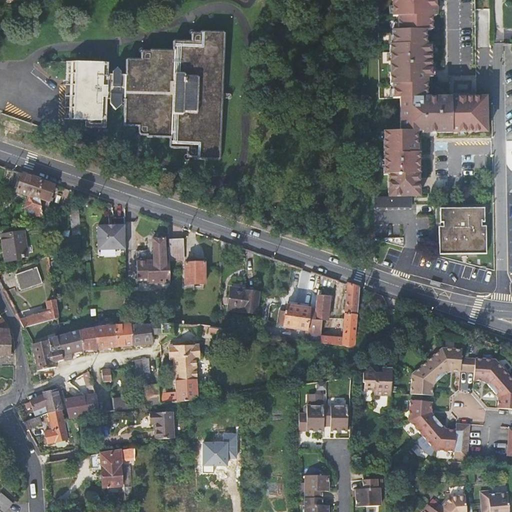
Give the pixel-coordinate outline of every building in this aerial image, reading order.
[(391,0),(391,19),(396,19),(396,33),(390,33),(390,47),(388,47),(388,87),(391,87),(391,101),(398,101),(399,134),(382,134),(382,177),(386,177),(387,199),(417,199),(417,155),(414,155),(414,134),(420,134),(420,135),(484,135),(484,100),(425,101),(425,86),(430,86),(429,47),(424,47),(424,32),(429,32),(429,18),(434,18),(434,0),(391,0)] [(67,70),(68,120),(99,120),(99,99),(101,99),(102,104),(107,111),(113,104),(113,99),(117,99),(118,123),(121,126),(133,126),(134,132),(137,136),(143,136),(145,138),(166,138),(166,146),(169,148),(183,148),(183,154),(186,158),(192,158),(193,159),(214,159),(217,156),(216,33),(215,32),(193,32),(191,33),(185,33),(182,35),(182,42),(166,42),(163,45),(144,45),(141,47),(134,47),(132,49),(132,55),(119,56),(116,59),(117,75),(113,75),(113,70),(107,63),(101,69),(101,75),(98,75),(98,69),(67,70)] [(62,120),(68,120),(67,70),(98,69),(98,63),(61,64),(62,120)] [(32,218),(44,223),(43,213),(41,200),(42,180),(25,175),(19,172),(18,173),(18,176),(19,177),(16,187),(18,189),(18,191),(29,195),(26,207),(35,211),(32,218)] [(50,203),(56,185),(42,180),(41,200),(43,213),(51,212),(50,203)] [(484,209),(440,209),(440,227),(439,227),(439,255),(464,255),(486,255),(487,227),(480,227),(480,222),(484,222),(484,209)] [(74,227),(82,226),(80,210),(72,211),(74,227)] [(126,249),(125,225),(97,227),(98,250),(126,249)] [(27,232),(4,234),(7,261),(21,259),(21,257),(30,255),(27,232)] [(165,239),(153,239),(153,251),(153,261),(152,262),(147,262),(145,260),(140,260),(136,263),(137,284),(148,283),(148,285),(171,284),(170,268),(170,259),(170,250),(165,250),(165,239)] [(183,240),(169,240),(170,250),(170,259),(184,259),(183,240)] [(230,259),(230,244),(221,241),(221,259),(230,259)] [(204,263),(185,264),(186,284),(187,284),(195,284),(204,284),(204,263)] [(37,267),(16,275),(21,290),(42,283),(37,267)] [(333,288),(336,280),(322,275),(317,295),(318,296),(326,297),(327,293),(322,292),(323,284),(333,288)] [(344,338),(321,336),(321,344),(355,348),(359,288),(348,284),(344,338)] [(260,293),(232,289),(229,310),(257,314),(260,293)] [(330,297),(326,297),(318,296),(317,311),(316,320),(321,321),(328,321),(330,297)] [(49,313),(21,321),(24,328),(34,325),(58,318),(56,301),(47,303),(49,313)] [(286,313),(284,327),(307,330),(307,333),(321,335),(321,321),(316,320),(317,311),(287,306),(286,313)] [(0,333),(10,336),(10,329),(0,313),(0,333)] [(153,335),(157,335),(156,324),(151,324),(131,325),(132,346),(153,344),(153,335)] [(42,343),(34,325),(24,328),(32,345),(42,343)] [(115,326),(117,347),(127,346),(132,346),(131,325),(129,326),(115,326)] [(160,325),(163,335),(170,335),(174,335),(174,325),(172,325),(160,325)] [(105,327),(94,329),(97,349),(109,348),(117,347),(115,326),(105,327)] [(91,350),(97,349),(94,329),(93,329),(80,332),(83,350),(91,350)] [(80,332),(61,337),(63,356),(73,353),(83,350),(80,332)] [(0,357),(1,358),(2,356),(9,356),(9,358),(10,357),(11,356),(12,356),(13,355),(13,353),(12,353),(12,339),(13,339),(13,338),(10,336),(0,333),(0,357)] [(42,343),(32,345),(35,359),(38,372),(56,368),(55,363),(63,360),(63,356),(61,337),(42,343)] [(375,397),(391,398),(393,369),(395,343),(382,342),(380,370),(373,369),(368,367),(364,374),(364,383),(365,383),(365,392),(375,393),(375,397)] [(175,365),(177,402),(198,400),(196,361),(195,346),(174,347),(175,365)] [(451,370),(444,348),(428,361),(442,377),(451,370)] [(463,357),(464,350),(444,348),(451,370),(469,372),(470,358),(463,357)] [(495,361),(470,358),(469,372),(475,373),(475,380),(485,382),(495,361)] [(137,376),(144,375),(144,373),(143,359),(136,360),(135,360),(137,376)] [(428,361),(413,374),(434,384),(442,377),(428,361)] [(508,376),(495,361),(485,382),(492,390),(508,376)] [(110,370),(102,370),(103,381),(111,381),(110,370)] [(413,374),(411,394),(433,396),(434,384),(413,374)] [(511,393),(511,380),(508,376),(492,390),(500,398),(511,393)] [(47,408),(48,414),(49,414),(62,411),(56,389),(43,391),(44,395),(27,402),(24,404),(28,414),(47,408)] [(159,391),(146,392),(147,397),(148,407),(160,405),(160,400),(159,391)] [(114,400),(113,393),(96,395),(99,414),(131,409),(129,398),(114,400)] [(511,409),(511,393),(500,398),(499,409),(511,409)] [(85,397),(65,400),(71,417),(79,417),(89,415),(99,414),(96,395),(85,397)] [(147,397),(136,398),(137,408),(148,407),(147,397)] [(432,402),(411,400),(409,420),(431,414),(432,402)] [(323,406),(308,406),(308,414),(298,414),(298,431),(323,432),(323,426),(323,406)] [(347,407),(323,406),(323,426),(330,427),(330,432),(347,432),(347,407)] [(68,440),(81,437),(79,417),(71,417),(67,418),(64,418),(62,411),(49,414),(48,414),(53,432),(45,433),(48,444),(64,441),(65,444),(69,443),(68,440)] [(172,413),(149,414),(149,424),(155,424),(156,440),(174,439),(172,413)] [(438,422),(431,414),(409,420),(422,436),(438,422)] [(44,423),(42,416),(23,423),(27,429),(44,423)] [(438,422),(422,436),(435,451),(445,430),(438,422)] [(468,460),(470,426),(457,425),(456,431),(455,452),(454,459),(468,460)] [(455,452),(456,431),(445,430),(435,451),(455,452)] [(135,459),(135,449),(90,457),(91,468),(101,468),(102,488),(121,486),(119,461),(135,459)] [(124,492),(114,493),(114,501),(132,499),(130,465),(122,466),(124,492)] [(328,476),(305,476),(304,499),(322,499),(322,492),(328,492),(328,476)] [(377,489),(377,480),(362,481),(363,489),(355,490),(355,492),(355,497),(356,507),(380,506),(379,489),(377,489)] [(489,491),(480,491),(481,507),(489,506),(489,511),(509,511),(508,493),(489,495),(489,491)] [(0,493),(0,502),(7,509),(12,503),(0,493)] [(465,511),(464,495),(448,496),(441,505),(439,503),(433,509),(436,511),(465,511)] [(322,499),(304,499),(304,511),(327,511),(328,508),(328,506),(322,506),(322,499)] [(436,511),(433,509),(426,503),(421,509),(423,511),(422,511),(436,511)]
